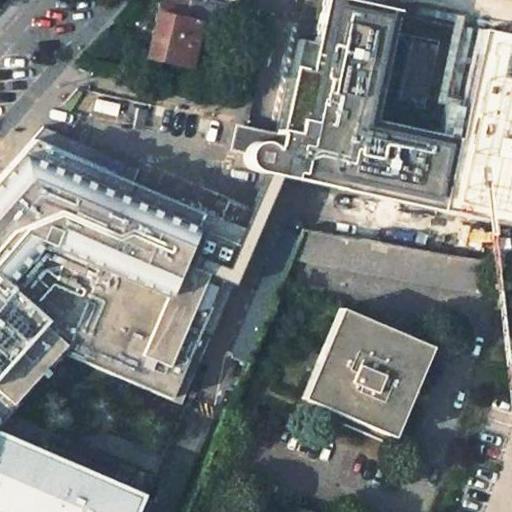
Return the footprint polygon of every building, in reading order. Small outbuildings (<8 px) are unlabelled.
[(187,0),(160,0),(154,25),(147,56),(191,66),(203,16),(213,18),(216,7),(187,0)] [(464,25),(349,0),(322,0),(314,43),(297,39),(278,133),(235,125),(230,151),(244,155),(245,164),(249,168),(256,171),(270,174),(283,177),(436,210),(453,136),(442,135),(464,25)] [(453,136),(436,210),(511,226),(511,35),(464,25),(442,135),(453,136)] [(0,420),(60,355),(180,408),(262,223),(275,196),(283,177),(270,174),(262,192),(251,217),(229,209),(219,230),(31,140),(0,175),(0,176),(1,177),(0,178),(0,420)] [(477,291),(482,262),(304,231),(292,260),(477,291)] [(420,344),(340,311),(303,402),(382,435),(401,389),(420,344)] [(0,511),(123,511),(129,499),(123,496),(131,478),(38,438),(31,456),(0,440),(0,511)]
